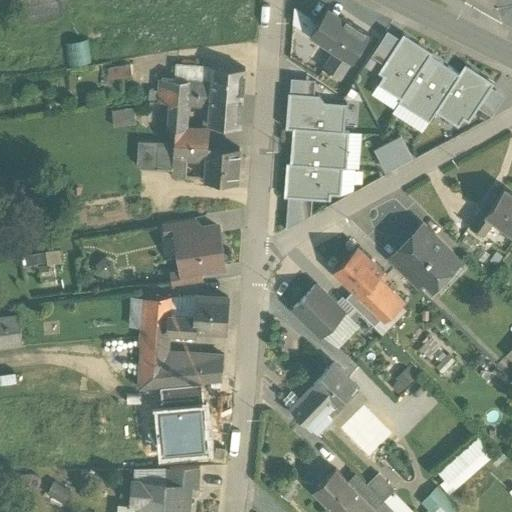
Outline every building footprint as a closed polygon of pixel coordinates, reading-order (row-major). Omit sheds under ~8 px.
[(57,0),(36,0),(16,3),(19,25),(60,19),(59,11),(69,10),(67,1),(58,2),(57,0)] [(292,24),(310,34),(318,23),(295,8),(292,24)] [(369,35),(327,8),(318,23),(310,34),(337,52),(352,61),(369,35)] [(378,85),(401,99),(429,56),(431,52),(403,35),(378,73),(383,77),(378,85)] [(64,41),(67,64),(87,61),(83,38),(64,41)] [(339,80),(352,61),(337,52),(325,70),(339,80)] [(430,122),(436,113),(460,75),(429,56),(401,99),(399,103),(430,122)] [(133,65),(113,64),(113,76),(132,77),(133,65)] [(245,68),(213,65),(212,82),(211,94),(243,96),(245,68)] [(465,66),(460,75),(436,113),(458,127),(464,119),(470,122),(494,85),(465,66)] [(188,80),(162,78),(161,89),(160,101),(169,102),(186,103),(187,93),(188,80)] [(212,82),(188,80),(187,93),(211,94),(212,82)] [(161,89),(151,88),(150,101),(160,101),(161,89)] [(211,94),(187,93),(186,103),(186,105),(210,106),(211,94)] [(287,128),(293,128),(345,132),(347,104),(325,102),(319,95),(289,93),(287,128)] [(243,96),(211,94),(210,106),(209,122),(241,125),(243,96)] [(186,103),(169,102),(167,127),(174,128),(185,128),(186,105),(186,103)] [(185,128),(174,128),(174,142),(208,143),(210,129),(185,128)] [(293,128),(291,164),(343,168),(348,168),(351,133),(345,132),(293,128)] [(384,170),(411,156),(399,134),(373,147),(384,170)] [(174,142),(157,142),(155,168),(172,169),(173,156),(174,142)] [(208,143),(174,142),(173,156),(187,157),(206,158),(208,146),(209,146),(208,143)] [(209,146),(208,146),(206,158),(205,178),(208,178),(227,180),(237,181),(239,149),(209,146)] [(187,157),(173,156),(172,169),(171,175),(185,176),(187,157)] [(341,195),(343,168),(291,164),(287,164),(284,197),(331,201),(331,195),(341,195)] [(227,180),(208,178),(207,185),(226,187),(227,180)] [(511,192),(504,187),(497,197),(492,194),(486,201),(491,205),(486,212),(485,213),(494,220),(511,232),(511,192)] [(486,212),(481,209),(469,225),(483,235),(494,220),(485,213),(486,212)] [(193,218),(163,222),(165,236),(176,234),(176,233),(195,229),(193,218)] [(217,226),(195,230),(195,229),(176,233),(176,234),(182,270),(182,272),(200,269),(223,265),(217,226)] [(458,260),(422,227),(407,242),(410,244),(401,254),(399,251),(398,253),(401,257),(426,279),(433,286),(444,275),(440,270),(452,258),(456,262),(458,260)] [(384,271),(359,246),(336,270),(356,289),(361,295),(384,271)] [(29,270),(62,262),(59,247),(25,255),(29,270)] [(426,279),(401,257),(394,265),(418,288),(426,279)] [(182,270),(171,272),(173,285),(202,281),(200,269),(182,272),(182,270)] [(402,298),(383,280),(388,275),(384,271),(361,295),(384,317),(375,326),(383,335),(407,310),(399,302),(402,298)] [(344,313),(315,285),(294,306),(322,334),(344,313)] [(361,295),(356,289),(347,299),(355,307),(372,324),(375,326),(384,317),(361,295)] [(227,296),(195,294),(193,316),(171,315),(169,315),(168,330),(195,332),(195,329),(225,331),(227,296)] [(195,294),(172,295),(171,315),(193,316),(195,294)] [(172,295),(145,297),(141,345),(168,347),(168,330),(169,315),(171,315),(172,295)] [(372,324),(355,307),(347,316),(364,332),(372,324)] [(19,315),(0,317),(0,345),(23,343),(19,315)] [(433,337),(421,349),(430,358),(442,347),(433,337)] [(141,345),(139,388),(161,386),(198,382),(200,353),(167,351),(168,347),(141,345)] [(223,355),(200,353),(198,382),(203,382),(221,380),(223,355)] [(356,383),(333,362),(313,383),(314,384),(300,398),(294,392),(285,402),(317,434),(332,420),(326,414),(356,383)] [(198,382),(161,386),(167,450),(209,447),(203,382),(198,382)] [(362,409),(343,430),(371,456),(390,435),(362,409)] [(435,473),(451,490),(495,450),(478,433),(435,473)] [(198,465),(169,466),(168,483),(185,484),(185,486),(189,487),(197,487),(198,465)] [(355,488),(335,468),(313,490),(334,511),(372,511),(373,511),(375,509),(355,488)] [(168,483),(133,480),(132,505),(136,505),(135,511),(187,511),(189,487),(185,486),(185,484),(168,483)] [(384,501),(363,480),(355,488),(375,509),(384,501)] [(457,511),(461,509),(438,487),(422,504),(427,509),(424,511),(457,511)] [(74,511),(78,506),(63,498),(57,509),(62,511),(74,511)] [(389,511),(392,509),(384,501),(375,509),(373,511),(389,511)]
